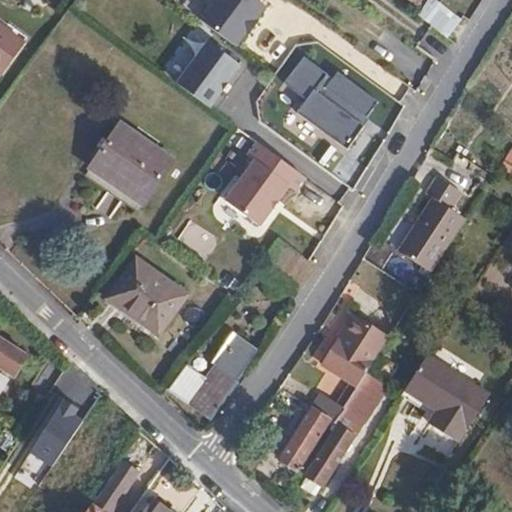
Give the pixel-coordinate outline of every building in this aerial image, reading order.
[(143,99),(156,109),(178,125),(191,134),(224,87),(266,28),(232,4),(226,0),(214,0),(191,31),(143,99)] [(0,21),(0,70),(23,40),(0,21)] [(301,114),(351,150),(384,106),(338,73),(335,77),(308,58),(288,86),(310,102),(301,114)] [(109,146),(156,181),(171,158),(120,122),(105,144),(109,146)] [(90,165),(95,168),(109,146),(105,144),(90,165)] [(95,168),(141,201),(156,181),(109,146),(95,168)] [(257,161),(229,201),(267,228),(295,187),(257,161)] [(84,175),(89,178),(95,168),(90,165),(84,175)] [(95,168),(89,178),(134,210),(141,201),(95,168)] [(395,250),(427,270),(460,218),(447,208),(457,191),(434,176),(422,193),(428,198),(395,250)] [(133,257),(109,291),(131,308),(128,313),(146,323),(155,330),(182,292),(133,257)] [(285,270),(265,257),(246,286),(266,298),(285,270)] [(285,270),(266,298),(285,311),(302,282),(285,270)] [(131,308),(109,291),(102,301),(141,328),(146,323),(128,313),(131,308)] [(511,336),(457,301),(435,336),(467,356),(460,367),(487,385),(494,375),(498,375),(511,353),(511,336)] [(317,364),(346,383),(352,386),(385,336),(349,314),(317,364)] [(202,379),(182,364),(164,390),(166,390),(191,409),(237,341),(233,338),(202,379)] [(0,339),(0,367),(13,376),(25,356),(0,339)] [(237,341),(191,409),(205,419),(232,383),(231,379),(252,351),(237,341)] [(346,383),(332,403),(338,407),(341,404),(352,386),(346,383)] [(315,392),(306,406),(308,408),(324,418),(330,422),(338,407),(332,403),(315,392)] [(319,485),(363,418),(346,407),(302,474),(319,485)] [(324,418),(308,408),(276,455),(293,466),(311,439),(324,418)] [(107,485),(87,511),(109,511),(136,471),(123,462),(107,485)] [(317,484),(304,475),(297,486),(310,494),(317,484)] [(168,511),(152,499),(142,511),(168,511)]
